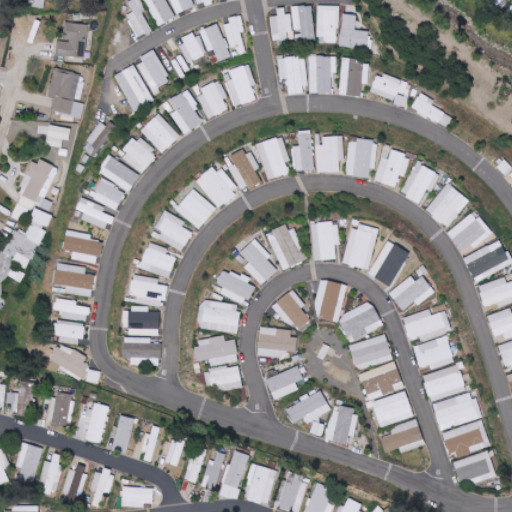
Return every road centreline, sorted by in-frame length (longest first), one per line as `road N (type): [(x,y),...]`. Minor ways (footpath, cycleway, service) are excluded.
road 1 (residential): [(173,395),(176,331),(210,244),(267,195),(341,183),(395,201),(443,240),(470,291),(511,426)]
road 2 (residential): [(511,202),(457,148),(371,112),(278,112),(213,136),(159,179),(135,210),(115,261),(99,336),(105,360),(122,376)]
road 3 (residential): [(271,430),(251,353),(258,318),(284,287),(308,276),(362,283),(398,324),(446,494)]
road 4 (residential): [(511,505),(446,494),(122,376)]
road 5 (residential): [(179,511),(179,498),(162,477),(1,426)]
road 6 (residential): [(125,65),(197,23),(294,0)]
